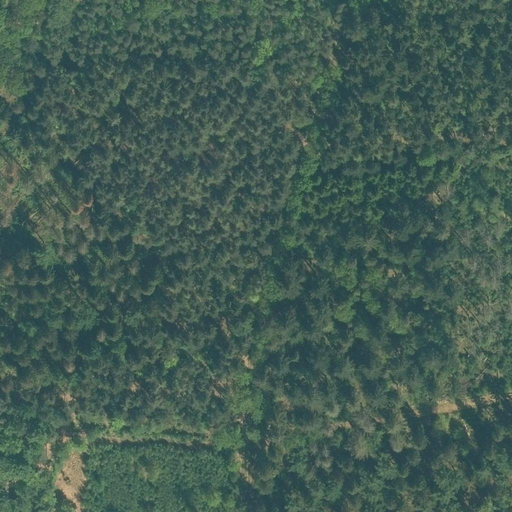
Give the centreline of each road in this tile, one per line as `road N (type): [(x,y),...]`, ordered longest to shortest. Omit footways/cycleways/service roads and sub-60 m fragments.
road 1 (track): [(249,511),(261,304),(347,0)]
road 2 (track): [(250,436),(511,392)]
